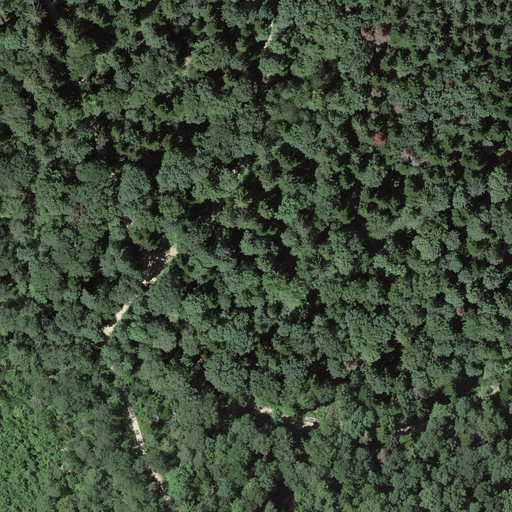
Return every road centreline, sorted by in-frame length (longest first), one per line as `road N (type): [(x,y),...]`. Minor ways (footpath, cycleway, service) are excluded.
road 1 (track): [(511,383),(445,419),(377,432),(301,422),(242,396),(185,341),(149,268),(198,236),(233,191),(259,125),(269,0)]
road 2 (track): [(100,340),(149,268),(48,0)]
road 3 (track): [(172,511),(100,340)]
